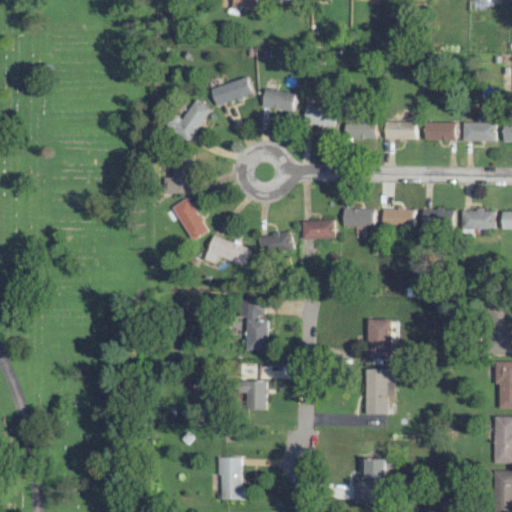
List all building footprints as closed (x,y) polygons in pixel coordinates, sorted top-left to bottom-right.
[(231,0),(229,12),(237,14),(239,5),(254,9),(256,0),(231,0)] [(211,88),(216,106),(253,94),(247,76),(211,88)] [(293,111),(296,94),(265,88),(262,106),(293,111)] [(169,124),(188,139),(211,110),(197,99),(180,119),(176,115),(169,124)] [(334,127),(337,109),(307,104),(304,123),(334,127)] [(376,139),(377,120),(346,119),(345,138),(376,139)] [(385,139),(416,139),(417,121),(385,121),(385,139)] [(456,140),(456,122),(425,121),(425,139),(456,140)] [(496,140),(496,122),(464,122),(464,140),(496,140)] [(164,192),(192,191),(191,155),(171,155),(172,177),(164,177),(164,192)] [(209,229),(186,196),(170,207),(193,240),(209,229)] [(375,208),(344,208),(344,226),(355,226),(354,239),(363,239),(364,226),(375,226),(375,208)] [(415,226),(415,208),(383,209),(383,227),(415,226)] [(423,209),(423,227),(456,227),(455,208),(423,209)] [(462,209),(461,228),(495,229),(495,210),(462,209)] [(502,229),(511,228),(511,210),(502,211),(502,229)] [(302,238),(335,237),(334,219),(301,220),(302,238)] [(259,236),(263,255),(294,249),(290,230),(259,236)] [(216,263),(218,256),(243,265),(249,248),(213,234),(204,259),(216,263)] [(246,316),(245,349),(267,349),(268,317),(264,317),(264,298),(239,297),(239,316),(246,316)] [(511,353),(511,321),(509,322),(510,303),(491,303),(490,353),(511,353)] [(367,356),(391,357),(391,319),(367,319),(367,356)] [(511,360),(497,361),(498,408),(511,408),(511,360)] [(365,413),(386,414),(386,395),(393,396),(393,382),(386,382),(387,369),(366,368),(365,413)] [(244,409),(266,409),(265,380),(244,380),(244,409)] [(494,462),(511,462),(511,416),(495,416),(494,462)] [(219,499),(242,499),(242,457),(219,457),(219,499)] [(385,458),(360,458),(360,481),(353,481),(353,503),(385,503),(385,458)] [(511,511),(511,469),(495,470),(496,511),(511,511)]
